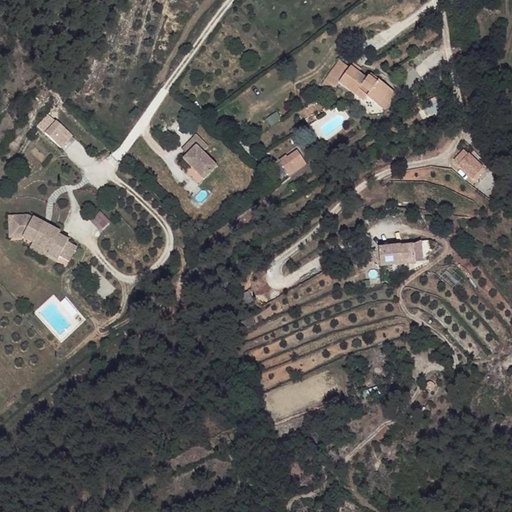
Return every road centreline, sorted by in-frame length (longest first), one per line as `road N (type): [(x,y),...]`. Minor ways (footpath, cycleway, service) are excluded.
road 1 (track): [(326,258),(280,284),(268,281),(278,261),(372,180),(430,160),(458,140),(462,112),(454,86),(430,72),(449,48),(439,0)]
road 2 (track): [(116,162),(234,0)]
